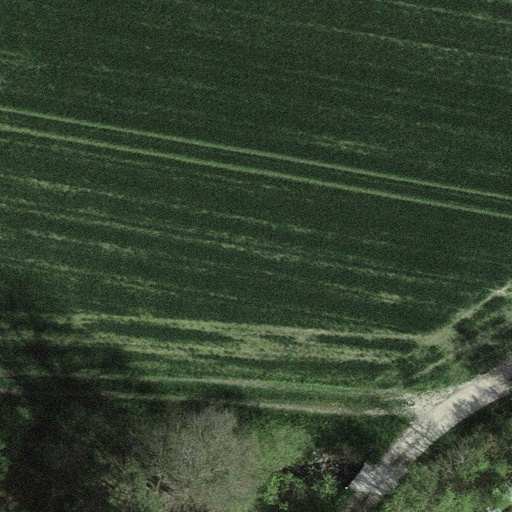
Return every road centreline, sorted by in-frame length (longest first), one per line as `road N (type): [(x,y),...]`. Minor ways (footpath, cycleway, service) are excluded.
road 1 (track): [(0,393),(457,424)]
road 2 (track): [(457,424),(369,511)]
